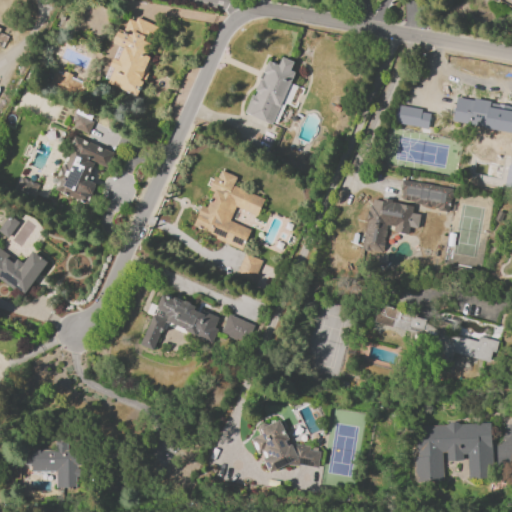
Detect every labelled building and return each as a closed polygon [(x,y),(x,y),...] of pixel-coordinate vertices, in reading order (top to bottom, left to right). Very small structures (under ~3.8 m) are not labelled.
[(104,81),(119,45),(113,43),(119,30),(123,32),(129,19),(135,22),(137,18),(157,26),(150,43),(153,44),(148,56),(150,57),(149,60),(153,62),(138,96),(104,81)] [(272,125),(245,113),(252,96),(255,97),(257,91),(255,90),(260,79),(262,79),(265,73),(264,72),(269,61),(279,65),(282,57),(294,62),(291,70),(295,72),(272,125)] [(49,85),(54,72),(62,76),(64,71),(72,75),(70,79),(83,85),(78,97),(49,85)] [(511,108),(511,131),(503,130),(501,139),(465,133),(467,124),(454,122),(458,95),(476,98),(476,99),(490,102),(490,105),(511,108)] [(88,134),(73,127),(76,121),(73,120),(76,114),(94,121),(88,134)] [(56,190),(60,179),(57,177),(64,163),(67,164),(73,149),(69,147),(74,135),(114,153),(109,165),(96,159),(87,180),(97,185),(89,204),(56,190)] [(264,199),(256,216),(236,207),(230,221),(250,230),(242,250),(215,239),(216,236),(193,226),(202,205),(207,207),(214,191),(209,189),(214,177),(217,178),(221,170),(237,177),(233,185),(264,199)] [(11,192),(31,200),(38,184),(18,176),(11,192)] [(452,188),(448,211),(438,210),(438,208),(434,207),(434,206),(431,206),(431,207),(423,205),(423,204),(415,203),(415,202),(401,200),(403,190),(400,190),(402,180),(452,188)] [(373,199),(384,201),(385,198),(393,200),(393,202),(413,206),(412,213),(420,214),(418,228),(410,227),(408,234),(394,232),(395,226),(387,225),(384,246),(364,243),(368,222),(366,222),(368,211),(370,211),(370,206),(372,206),(373,199)] [(18,222),(8,215),(0,225),(0,232),(6,237),(18,222)] [(48,262),(25,294),(17,288),(15,291),(0,279),(0,248),(9,255),(7,258),(15,263),(18,259),(24,264),(33,251),(48,262)] [(262,260),(253,283),(235,276),(245,253),(262,260)] [(439,280),(439,290),(398,290),(398,279),(439,280)] [(140,345),(162,295),(166,296),(167,294),(172,296),(171,298),(173,300),(174,297),(185,302),(185,300),(190,303),(190,304),(195,306),(193,310),(203,314),(204,312),(218,318),(214,327),(218,329),(210,345),(164,325),(153,350),(140,345)] [(229,314),(252,325),(244,344),(220,334),(229,314)] [(424,330),(410,326),(413,317),(427,321),(424,330)] [(443,323),(451,325),(449,333),(478,342),(479,336),(498,342),(495,353),(492,352),(488,366),(435,349),(443,323)] [(295,443),(311,446),(311,449),(320,450),(318,469),(286,465),(268,474),(261,460),(263,459),(260,454),(259,455),(251,439),(263,433),(261,429),(279,420),(289,439),(285,441),(288,446),(291,444),(294,449),(295,443)] [(491,423),(494,477),(469,478),(468,454),(463,454),(463,461),(447,462),(447,455),(442,455),(444,482),(415,483),(414,457),(417,456),(416,427),(448,425),(448,423),(458,422),(458,424),(491,423)] [(32,470),(32,464),(24,464),(24,452),(32,452),(32,451),(56,451),(56,442),(69,442),(69,451),(81,451),(81,466),(77,466),(77,470),(75,470),(75,477),(77,477),(77,489),(56,489),(56,470),(32,470)]
